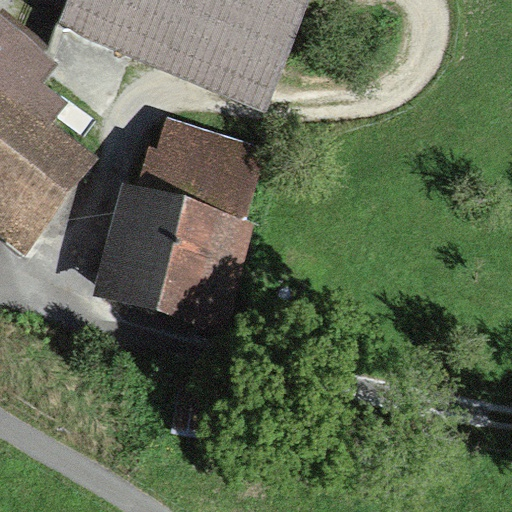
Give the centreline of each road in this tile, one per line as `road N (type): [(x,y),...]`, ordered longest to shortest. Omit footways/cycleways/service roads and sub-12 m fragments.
road 1 (track): [(0,294),(511,429)]
road 2 (residential): [(0,422),(140,511)]
